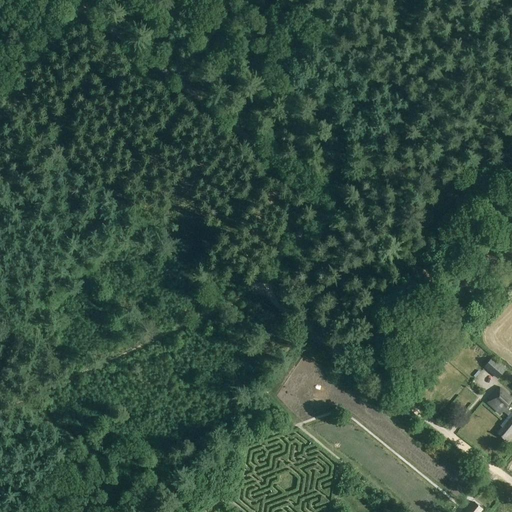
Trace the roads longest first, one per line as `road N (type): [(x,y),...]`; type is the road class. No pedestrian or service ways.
road 1 (track): [(321,202),(72,0)]
road 2 (track): [(511,483),(276,304),(266,284)]
road 3 (track): [(363,370),(442,259),(511,193)]
